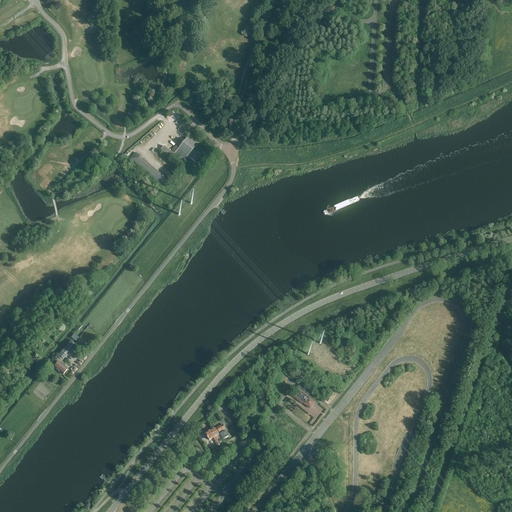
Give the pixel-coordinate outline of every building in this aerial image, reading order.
[(201,156),(193,150),(199,142),(190,134),(184,142),(180,139),(175,145),(176,146),(171,152),(164,146),(160,150),(170,159),(173,155),(176,157),(178,154),(181,156),(179,158),(181,160),(183,158),(185,159),(188,156),(190,158),(190,159),(195,163),(201,156)] [(130,159),(154,179),(162,186),(167,180),(136,153),(130,159)] [(65,348),(58,356),(63,359),(69,351),(65,348)] [(63,363),(61,364),(58,362),(54,368),(63,375),(68,369),(64,366),(66,365),(63,363)] [(272,396),(275,393),(270,387),(267,390),(272,396)] [(303,392),(300,389),(298,387),(291,395),(297,399),(309,408),(314,402),(302,392),(303,392)] [(230,410),(227,412),(232,421),(235,419),(230,410)] [(210,430),(216,441),(220,438),(218,435),(219,435),(215,427),(210,430)] [(215,441),(216,441),(210,430),(205,432),(209,440),(213,438),(215,441)] [(222,439),(227,436),(224,432),(219,435),(221,438),(218,440),(220,444),(223,442),(222,439)]
